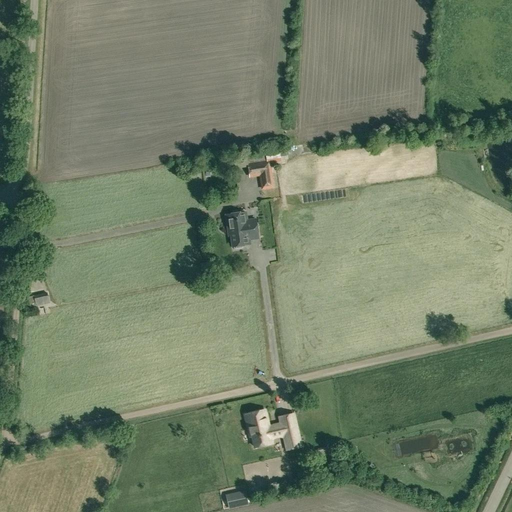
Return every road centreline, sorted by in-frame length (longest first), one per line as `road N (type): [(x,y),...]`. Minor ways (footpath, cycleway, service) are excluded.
road 1 (track): [(511,331),(0,443)]
road 2 (track): [(5,442),(22,222),(8,191)]
road 3 (unclassified): [(0,197),(22,167),(33,0)]
road 4 (track): [(20,249),(218,210)]
